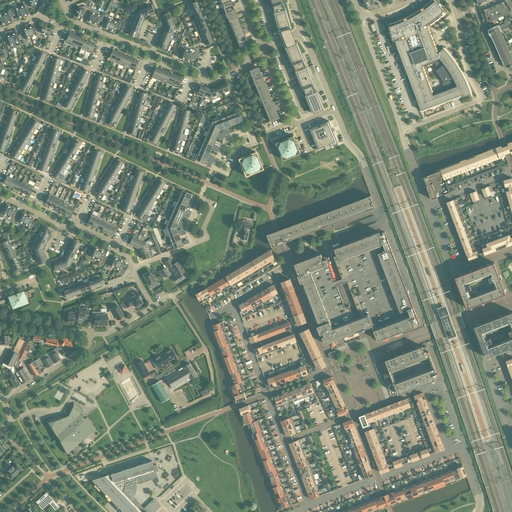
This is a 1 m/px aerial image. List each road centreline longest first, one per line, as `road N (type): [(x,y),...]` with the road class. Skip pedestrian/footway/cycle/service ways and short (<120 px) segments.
road 1 (residential): [(463,446),(440,382),(426,388),(449,452)]
road 2 (residential): [(309,506),(449,452)]
